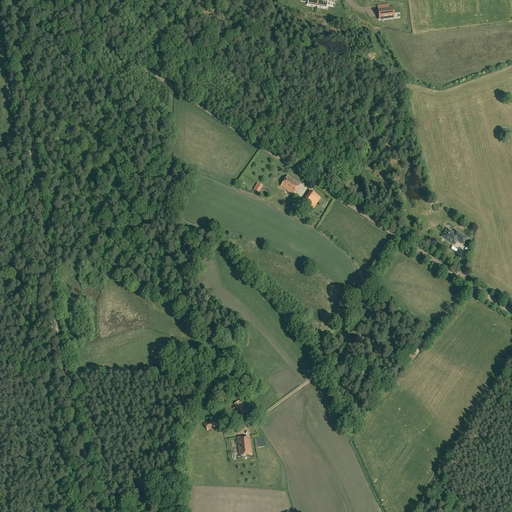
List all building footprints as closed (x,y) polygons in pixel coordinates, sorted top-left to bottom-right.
[(380,10),(378,10),(379,19),(394,17),(392,8),(388,9),(387,5),(380,6),(380,10)] [(288,176),(281,186),(293,195),(300,184),(288,176)] [(263,186),(258,183),(253,190),(259,192),(263,186)] [(313,193),(306,203),(313,209),(320,198),(313,193)] [(295,203),(291,209),(299,215),(298,217),(300,219),(301,218),(306,210),(303,209),(304,208),(295,203)] [(467,239),(459,233),(455,231),(453,233),(450,231),(447,228),(445,232),(442,237),(453,244),(455,240),(457,241),(457,240),(463,244),(467,239)] [(240,401),(234,404),(241,415),(246,412),(240,401)] [(215,427),(211,420),(204,424),(207,430),(215,427)] [(249,436),(237,438),(239,456),(251,454),(249,436)]
